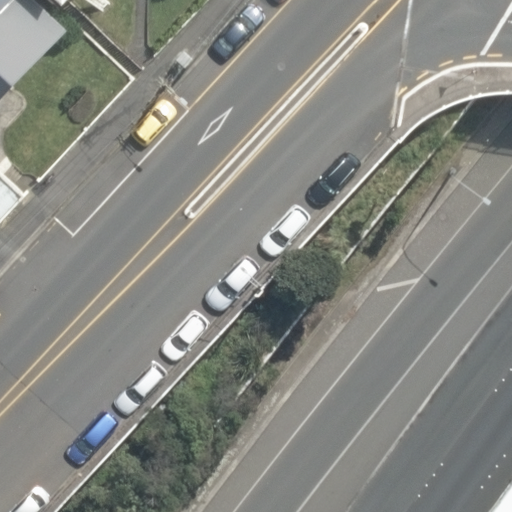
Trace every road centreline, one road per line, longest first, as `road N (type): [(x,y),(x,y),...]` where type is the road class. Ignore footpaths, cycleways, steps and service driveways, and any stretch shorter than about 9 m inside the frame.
road 1 (secondary): [(445,0),(217,244),(86,327)]
road 2 (secondary): [(86,327),(120,252),(161,193),(336,0)]
road 3 (motorway): [(248,511),(511,199)]
road 4 (secondary): [(86,327),(0,418)]
